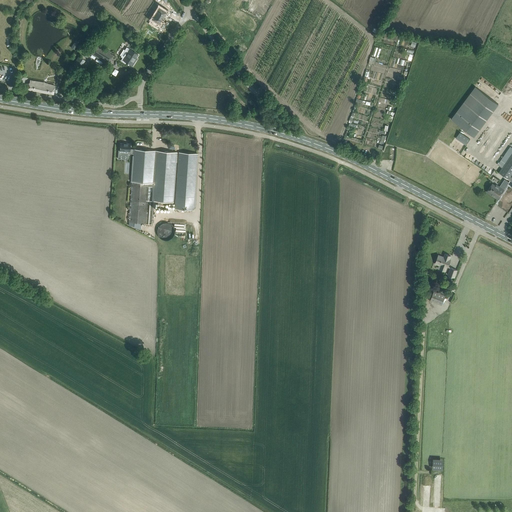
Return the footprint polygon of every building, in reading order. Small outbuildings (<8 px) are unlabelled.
[(253,0),(250,8),(265,15),(271,0),(253,0)] [(153,19),(151,22),(156,25),(158,22),(159,23),(162,19),(164,16),(166,11),(159,7),(152,18),(153,19)] [(96,44),(90,53),(108,64),(114,55),(96,44)] [(375,47),(373,56),(379,58),(381,49),(375,47)] [(135,59),(138,54),(128,48),(124,53),(125,54),(121,60),(125,63),(126,62),(128,64),(129,63),(132,65),(135,62),(133,60),(134,58),(135,59)] [(79,57),(75,64),(80,68),(85,60),(79,57)] [(54,89),(55,85),(48,84),(48,83),(40,82),(30,80),(30,83),(27,83),(26,89),(53,94),(54,89)] [(477,81),(450,118),(473,135),(501,98),(477,81)] [(470,140),(460,133),(456,139),(466,146),(470,140)] [(120,143),(120,146),(119,147),(120,147),(120,150),(128,151),(128,153),(134,154),(134,150),(130,150),(130,144),(120,143)] [(511,147),(510,146),(498,164),(502,168),(499,173),(509,180),(511,177),(511,176),(511,186),(511,188),(511,189),(511,147)] [(134,150),(134,154),(133,155),(131,182),(148,183),(148,187),(153,187),(156,150),(134,149),(134,150)] [(177,152),(156,150),(153,187),(152,201),(173,202),(177,152)] [(179,152),(175,209),(193,210),(197,153),(179,152)] [(148,183),(131,182),(129,222),(134,222),(141,223),(145,223),(148,187),(148,183)] [(497,199),(504,190),(499,186),(498,187),(492,183),(487,192),(488,191),(494,195),(493,196),(497,199)] [(170,239),(171,238),(172,238),(172,237),(173,237),(173,236),(174,235),(174,234),(174,233),(174,232),(174,231),(174,230),(174,229),(174,228),(173,227),(173,226),(172,225),(171,224),(170,223),(169,223),(168,223),(167,223),(166,222),(165,222),(164,223),(163,223),(162,223),(161,224),(160,224),(160,225),(159,225),(159,226),(158,227),(158,228),(157,228),(157,229),(157,230),(157,231),(157,232),(157,233),(157,234),(158,235),(158,236),(159,236),(159,237),(160,237),(160,238),(161,238),(161,239),(162,239),(163,240),(164,240),(165,240),(166,240),(167,240),(168,240),(169,239),(170,239)] [(451,260),(449,259),(451,256),(445,254),(444,257),(438,255),(435,262),(441,265),(439,269),(445,271),(447,267),(448,267),(451,260)] [(457,270),(451,268),(448,275),(454,277),(457,270)] [(430,300),(442,305),(445,295),(434,291),(430,300)] [(431,469),(442,469),(442,459),(432,458),(431,469)]
